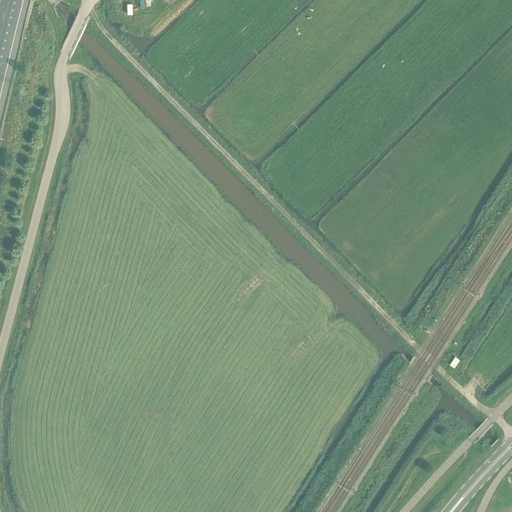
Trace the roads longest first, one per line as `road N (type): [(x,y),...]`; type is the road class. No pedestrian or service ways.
road 1 (track): [(414,345),(100,27),(91,0)]
road 2 (unclassified): [(0,355),(62,123),(59,71),(88,0)]
